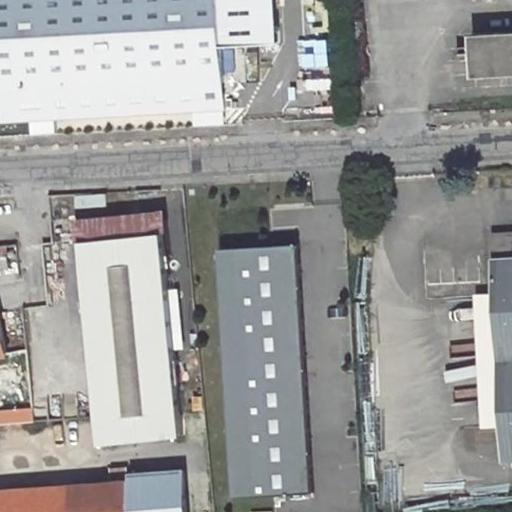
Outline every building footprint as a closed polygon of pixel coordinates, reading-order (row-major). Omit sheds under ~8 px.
[(57,120),(225,110),(222,42),(220,1),(219,0),(0,0),(0,122),(33,121),(57,120)] [(229,0),(220,1),(222,42),(259,38),(263,0),(229,0)] [(511,73),(511,31),(473,34),(475,76),(511,73)] [(57,120),(33,121),(34,133),(58,132),(57,120)] [(79,221),(103,440),(182,433),(159,212),(79,221)] [(506,459),(511,458),(511,233),(493,234),(506,459)] [(223,243),(235,492),(313,488),(300,239),(223,243)] [(0,354),(19,350),(9,306),(0,307),(0,354)] [(171,511),(168,477),(0,489),(0,511),(171,511)]
